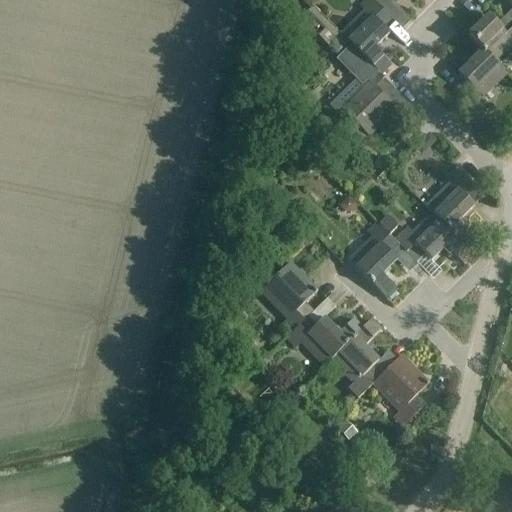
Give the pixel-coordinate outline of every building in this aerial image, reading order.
[(364,13),(340,36),(350,47),(363,59),(364,60),(371,67),(380,77),(390,67),(374,50),(389,35),(382,29),(391,20),(374,3),(370,0),(366,0),(359,8),(364,13)] [(511,0),(503,0),(511,8),(511,10),(504,18),(511,26),(511,0)] [(511,45),(511,26),(504,18),(495,27),(488,19),(468,38),(482,53),(482,52),(493,63),(494,63),(511,45)] [(350,47),(337,60),(363,86),(339,109),(368,138),(396,111),(384,99),(393,90),(380,77),(371,67),(364,60),(363,59),(350,47)] [(506,76),(494,63),(493,63),(482,52),(482,53),(458,76),(464,83),(455,91),(477,114),(487,104),(482,99),(506,76)] [(421,142),(428,150),(436,142),(428,135),(421,142)] [(449,185),(425,208),(432,215),(449,232),(456,238),(466,249),(476,239),(459,222),(474,208),(473,207),(482,199),(476,193),(455,171),(454,170),(444,180),(449,185)] [(350,218),(358,210),(349,201),(341,209),(350,218)] [(403,233),(394,242),(400,248),(416,265),(424,256),(431,262),(446,248),(465,267),(474,257),(466,249),(456,238),(449,232),(432,215),(408,238),(403,233)] [(388,217),(378,226),(389,236),(398,227),(388,217)] [(372,239),(348,263),(349,263),(371,286),(387,302),(396,293),(381,277),(396,262),(391,257),(400,248),(394,242),(389,236),(378,226),(377,224),(367,234),(372,239)] [(291,335),(309,318),(313,313),(305,305),(317,293),(290,265),(260,293),(287,321),(282,326),(291,335)] [(347,345),(354,338),(362,330),(353,321),(338,335),(324,320),(317,327),(309,318),(291,335),(286,340),(295,349),(300,345),(324,369),(331,362),(330,361),(348,345),(347,345)] [(358,400),(372,386),(380,378),(372,370),(379,364),(365,350),(381,334),(370,322),(362,330),(354,338),(347,345),(348,345),(330,361),(331,362),(354,385),(348,391),(358,400)] [(380,378),(372,386),(398,413),(393,418),(403,428),(425,406),(417,397),(429,385),(401,357),(380,378)] [(331,426),(343,415),(334,405),(322,416),(331,426)] [(351,441),(358,433),(347,424),(340,432),(351,441)]
